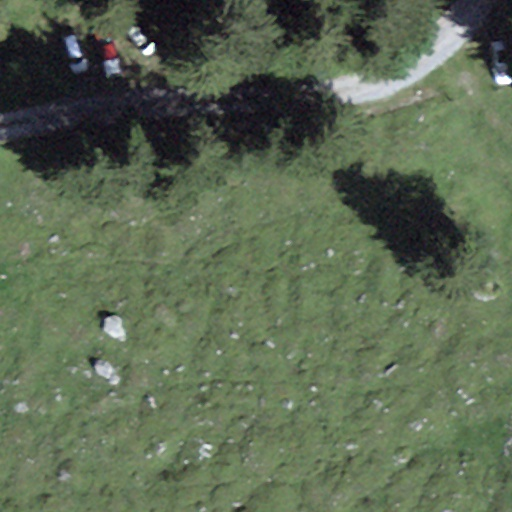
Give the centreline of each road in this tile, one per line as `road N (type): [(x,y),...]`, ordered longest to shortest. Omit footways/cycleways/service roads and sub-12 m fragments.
road 1 (track): [(479,0),(455,39),(390,80),(287,99),(0,120)]
road 2 (track): [(511,193),(501,160),(390,80)]
